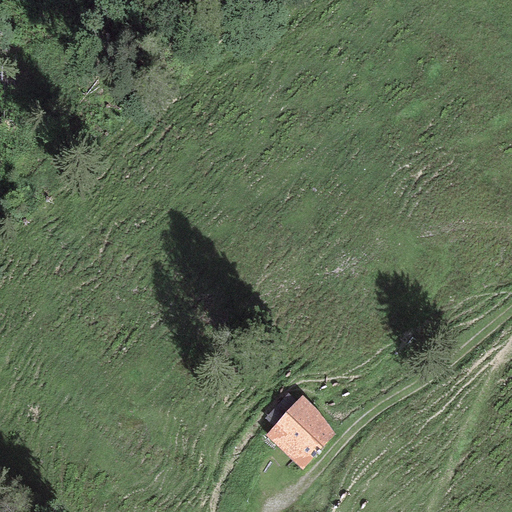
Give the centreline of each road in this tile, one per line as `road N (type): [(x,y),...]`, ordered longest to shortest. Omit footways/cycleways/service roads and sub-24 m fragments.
road 1 (track): [(286,511),(368,424),(511,322)]
road 2 (track): [(494,342),(425,511)]
